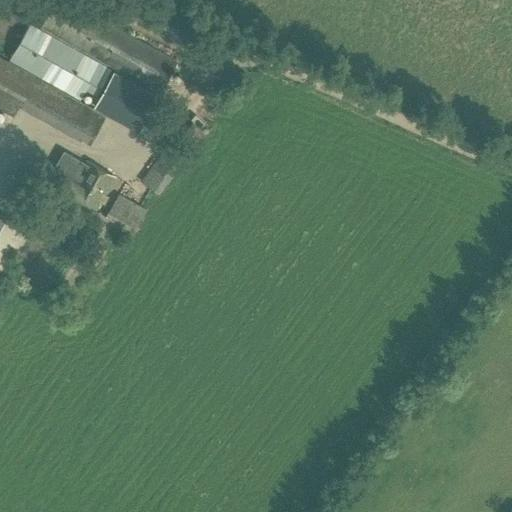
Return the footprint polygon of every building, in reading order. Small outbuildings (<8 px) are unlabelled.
[(65,0),(55,0),(40,28),(160,94),(178,62),(65,0)] [(177,15),(170,31),(186,38),(193,22),(177,15)] [(30,25),(11,60),(80,99),(86,88),(97,94),(111,70),(30,25)] [(0,57),(0,111),(13,118),(19,108),(89,147),(106,116),(0,57)] [(114,72),(95,106),(138,131),(158,96),(114,72)] [(191,121),(181,134),(196,146),(206,133),(191,121)] [(169,142),(141,182),(159,195),(188,155),(169,142)] [(63,152),(53,170),(67,178),(59,192),(95,212),(101,202),(103,204),(107,197),(105,196),(115,176),(87,161),(85,164),(63,152)] [(120,194),(108,213),(136,229),(147,211),(120,194)] [(0,218),(0,281),(27,233),(0,218)]
